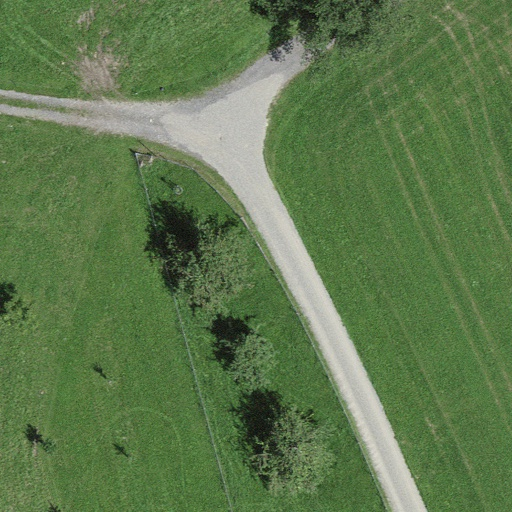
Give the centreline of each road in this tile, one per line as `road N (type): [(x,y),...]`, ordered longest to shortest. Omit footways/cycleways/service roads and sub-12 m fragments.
road 1 (track): [(420,511),(315,284),(227,119),(393,0)]
road 2 (track): [(227,119),(0,101)]
